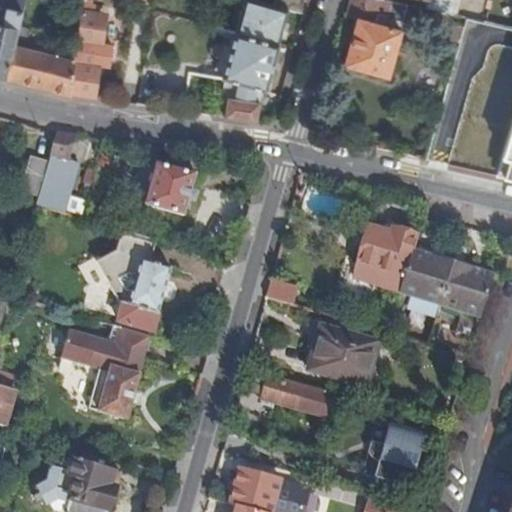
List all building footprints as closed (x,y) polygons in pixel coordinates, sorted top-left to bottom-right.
[(0,25),(0,81),(6,83),(17,47),(27,0),(8,0),(13,1),(14,10),(6,9),(4,27),(0,25)] [(305,19),(310,0),(276,0),(273,11),(244,3),(222,83),(225,84),(222,103),(227,104),(226,119),(258,122),(260,105),(253,104),(256,93),(266,95),(290,15),(305,19)] [(362,0),(353,0),(347,22),(359,26),(346,71),(389,84),(405,29),(389,25),(393,7),(362,0)] [(85,9),(84,17),(95,18),(95,13),(94,13),(94,10),(85,9)] [(74,60),(70,98),(97,102),(102,70),(98,69),(99,58),(95,58),(96,49),(102,44),(106,25),(101,19),(95,18),(84,17),(74,60)] [(17,47),(6,83),(70,98),(74,60),(17,47)] [(511,126),(498,175),(511,178),(511,126)] [(68,166),(74,141),(56,139),(48,167),(37,202),(36,210),(63,218),(75,178),(65,175),(68,166)] [(37,202),(48,167),(32,163),(22,198),(37,202)] [(65,175),(75,178),(78,169),(68,166),(65,175)] [(129,204),(145,208),(156,170),(140,166),(129,204)] [(156,170),(145,208),(145,210),(184,221),(196,180),(156,169),(156,170)] [(481,323),(494,281),(413,256),(417,241),(394,234),(393,239),(371,232),(361,265),(348,262),(337,296),(371,306),(376,289),(400,297),(399,298),(481,323)] [(151,267),(157,244),(122,234),(116,256),(97,268),(119,306),(124,307),(120,326),(154,335),(171,273),(151,267)] [(299,294),(272,286),(267,303),(295,311),(299,294)] [(140,380),(151,340),(116,331),(111,346),(71,335),(62,365),(100,374),(89,414),(128,425),(141,381),(140,380)] [(366,369),(373,371),(379,347),(322,332),(309,376),(360,390),(366,369)] [(367,393),(373,371),(366,369),(360,390),(367,393)] [(0,430),(6,432),(19,385),(0,379),(0,430)] [(264,404),(332,423),(338,403),(270,383),(264,404)] [(436,471),(449,428),(437,425),(424,468),(436,471)] [(111,511),(121,477),(65,462),(62,473),(54,471),(49,486),(37,493),(38,497),(36,497),(37,500),(36,501),(39,506),(40,505),(42,508),(44,506),(46,510),(52,507),(54,511),(111,511)] [(241,474),(231,508),(238,510),(244,511),(306,511),(311,495),(241,474)] [(400,511),(402,509),(363,498),(359,511),(400,511)]
